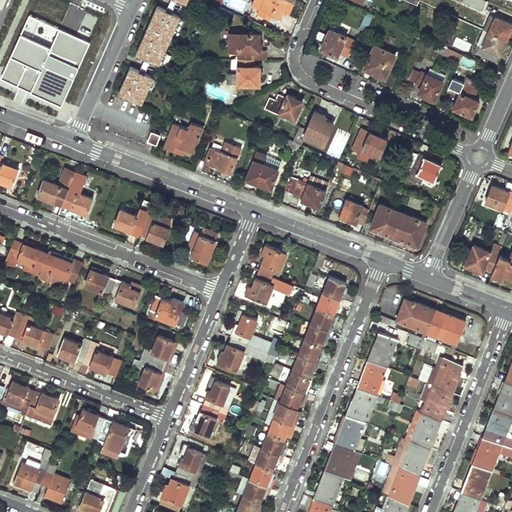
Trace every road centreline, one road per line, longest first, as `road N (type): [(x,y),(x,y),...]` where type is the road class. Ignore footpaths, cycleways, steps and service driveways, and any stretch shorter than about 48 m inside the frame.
road 1 (residential): [(314,0),(294,44),(293,64),(304,80),(478,158)]
road 2 (residential): [(283,511),(382,260)]
road 3 (residential): [(0,205),(220,290)]
road 4 (residential): [(508,309),(429,511)]
road 5 (tertiary): [(254,211),(74,141)]
road 6 (residential): [(168,417),(0,352)]
road 7 (residential): [(74,141),(132,9)]
road 8 (residential): [(220,290),(168,417)]
road 9 (tertiary): [(382,260),(254,211)]
road 10 (residential): [(425,276),(478,158)]
